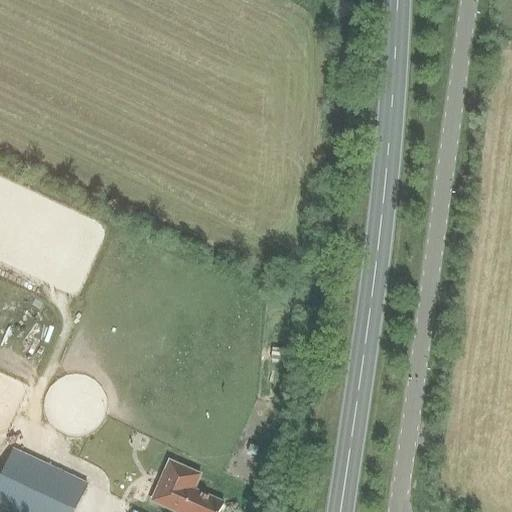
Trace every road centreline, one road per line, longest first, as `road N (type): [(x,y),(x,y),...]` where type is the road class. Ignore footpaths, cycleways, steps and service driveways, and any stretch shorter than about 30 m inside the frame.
road 1 (unclassified): [(393,511),(473,0)]
road 2 (primary): [(340,511),(378,235),(395,0)]
